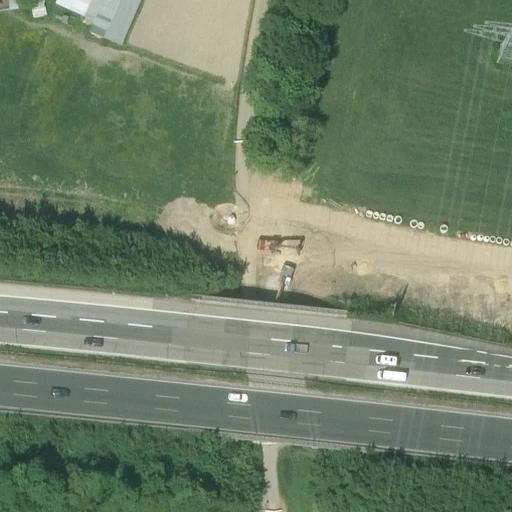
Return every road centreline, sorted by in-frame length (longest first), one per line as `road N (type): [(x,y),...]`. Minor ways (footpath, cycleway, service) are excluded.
road 1 (motorway): [(0,388),(511,444)]
road 2 (motorway): [(511,390),(0,338)]
road 3 (track): [(272,511),(242,238),(259,0)]
